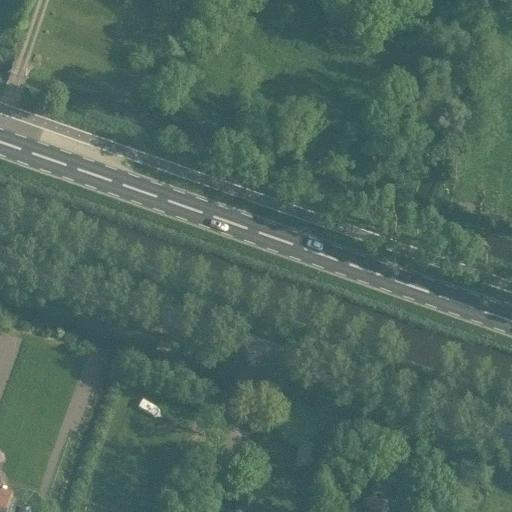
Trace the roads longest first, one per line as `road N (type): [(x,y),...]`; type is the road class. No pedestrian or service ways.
road 1 (primary): [(511,319),(0,139)]
road 2 (unclassified): [(511,434),(0,259)]
